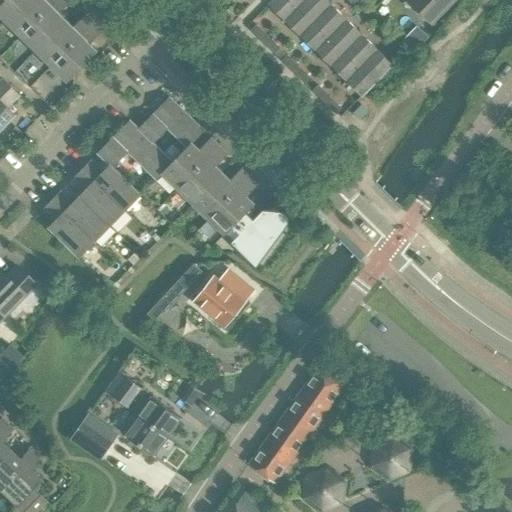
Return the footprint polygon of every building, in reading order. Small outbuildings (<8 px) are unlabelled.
[(0,0),(0,14),(5,19),(23,0),(0,0)] [(20,35),(54,0),(23,0),(5,19),(20,35)] [(36,50),(66,19),(59,12),(70,0),(54,0),(20,35),(36,50)] [(219,5),(214,0),(202,0),(213,10),(219,5)] [(284,18),(302,0),(271,0),(269,3),(284,18)] [(300,34),(330,3),(326,0),(302,0),(284,18),(300,34)] [(407,0),(431,23),(453,0),(407,0)] [(315,49),(345,18),(330,3),(300,34),(315,49)] [(231,16),(219,5),(213,10),(225,22),(231,16)] [(51,65),(93,22),(85,14),(73,26),(66,19),(36,50),(51,65)] [(331,64),(361,33),(345,18),(315,49),(331,64)] [(67,80),(97,50),(89,42),(101,30),(93,22),(51,65),(67,80)] [(268,36),(256,24),(250,30),(262,41),(268,36)] [(346,79),(376,48),(361,33),(331,64),(346,79)] [(280,47),(268,36),(262,41),(274,53),(280,47)] [(362,95),(392,64),(376,48),(346,79),(362,95)] [(298,66),(286,54),(281,60),(293,72),(298,66)] [(310,78),(298,66),(293,72),(305,83),(310,78)] [(0,97),(11,86),(3,78),(0,81),(0,97)] [(329,96),(317,85),(312,90),(324,102),(329,96)] [(0,129),(15,114),(7,106),(19,94),(11,86),(0,97),(0,129)] [(341,108),(329,96),(324,102),(336,114),(341,108)] [(152,142),(167,127),(187,147),(191,142),(203,130),(169,97),(138,128),(152,142)] [(173,162),(152,142),(138,128),(129,120),(97,152),(109,164),(123,177),(138,162),(156,179),(162,173),(173,162)] [(162,173),(177,188),(219,145),(211,137),(199,150),(191,142),(187,147),(173,162),(162,173)] [(192,203),(222,173),(215,166),(227,153),(219,145),(177,188),(192,203)] [(140,194),(123,177),(109,164),(102,172),(90,160),(82,168),(125,210),(140,194)] [(125,210),(82,168),(74,176),(86,188),(79,195),(109,225),(125,210)] [(208,218),(250,176),(241,168),(230,180),(222,173),(192,203),(208,218)] [(225,232),(252,205),(254,203),(246,196),(258,184),(250,176),(208,218),(223,234),(225,232)] [(109,225),(79,195),(72,203),(60,191),(52,199),(94,241),(109,225)] [(94,241),(52,199),(44,207),(56,219),(48,227),(79,256),(94,241)] [(289,221),(289,217),(287,213),(284,211),(280,210),(262,209),(259,212),(252,205),(225,232),(232,239),(230,241),(256,266),(287,225),(289,221)] [(0,318),(34,284),(15,265),(4,276),(0,272),(0,318)] [(245,301),(254,290),(228,269),(219,279),(213,275),(192,301),(224,327),(245,301)] [(274,483),(344,385),(317,367),(248,465),(274,483)] [(127,407),(133,398),(122,390),(115,399),(127,407)] [(167,436),(181,417),(152,396),(138,415),(134,412),(134,413),(167,436)] [(167,436),(134,413),(120,432),(153,455),(167,436)] [(112,442),(83,421),(73,434),(102,455),(112,442)] [(0,458),(9,450),(0,441),(12,429),(6,423),(0,429),(0,458)] [(390,511),(378,504),(384,478),(405,469),(409,446),(388,431),(367,441),(366,462),(347,476),(327,460),(304,471),(300,497),(319,511),(390,511)] [(0,488),(36,452),(30,446),(18,458),(9,450),(0,458),(0,488)] [(34,511),(45,501),(31,487),(39,479),(29,470),(41,458),(36,452),(0,488),(0,497),(10,507),(4,511),(34,511)] [(272,511),(244,491),(228,511),(272,511)]
